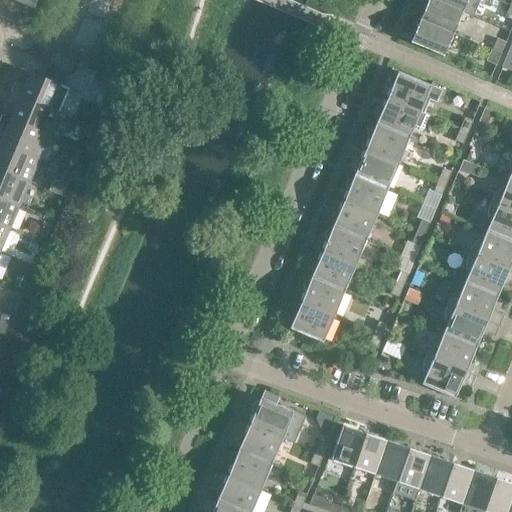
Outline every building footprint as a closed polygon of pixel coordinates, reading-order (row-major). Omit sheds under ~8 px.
[(12,0),(33,9),(36,0),(12,0)] [(462,11),(435,0),(427,0),(420,19),(453,33),(462,11)] [(466,0),(435,0),(462,11),(466,0)] [(19,15),(16,23),(24,27),(28,18),(19,15)] [(453,33),(420,19),(410,43),(443,57),(453,33)] [(496,38),(492,50),(501,53),(505,42),(496,38)] [(501,53),(492,50),(487,61),(496,65),(501,53)] [(53,51),(47,64),(70,74),(76,60),(53,51)] [(511,66),(511,58),(506,56),(501,67),(510,71),(511,66)] [(15,81),(10,92),(58,113),(68,88),(29,72),(24,84),(15,81)] [(440,90),(397,72),(396,75),(393,76),(390,78),(389,81),(389,85),(391,88),(386,98),(423,114),(430,98),(435,100),(438,93),(440,90)] [(58,113),(10,92),(5,104),(14,108),(9,119),(48,136),(58,113)] [(429,116),(423,114),(386,98),(382,108),(379,109),(376,112),(375,114),(375,118),(377,121),(376,124),(409,137),(412,129),(420,132),(421,132),(422,131),(429,116)] [(464,117),(459,129),(467,132),(472,121),(464,117)] [(48,136),(9,119),(4,131),(0,128),(0,142),(38,159),(48,136)] [(409,137),(376,124),(374,126),(371,127),(369,129),(367,132),(368,135),(369,139),(365,149),(398,163),(409,137)] [(467,132),(459,129),(454,141),(462,144),(467,132)] [(38,159),(0,142),(0,170),(29,182),(38,159)] [(398,163),(365,149),(360,159),(357,160),(355,162),(353,165),(353,169),(355,172),(354,175),(387,189),(398,163)] [(462,160),(458,170),(464,172),(468,162),(462,160)] [(50,164),(47,170),(54,172),(56,167),(50,164)] [(443,168),(438,180),(446,183),(451,171),(443,168)] [(29,182),(0,170),(0,197),(19,205),(29,182)] [(387,189),(354,175),(353,178),(349,179),(347,181),(346,184),(346,187),(347,190),(343,200),(376,214),(387,189)] [(511,180),(508,179),(503,189),(501,188),(497,191),(493,195),(491,200),(490,202),(511,211),(511,180)] [(446,183),(438,180),(433,191),(441,195),(446,183)] [(19,205),(0,197),(0,224),(9,229),(19,205)] [(376,214),(343,200),(339,211),(335,212),(333,214),(332,217),(332,220),(333,223),(332,226),(365,240),(376,214)] [(511,211),(490,202),(489,204),(488,209),(487,214),(488,219),(490,220),(486,230),(511,241),(511,211)] [(421,220),(416,231),(424,235),(429,223),(421,220)] [(0,250),(9,229),(0,224),(0,250)] [(365,240),(332,226),(331,229),(328,229),(325,232),(324,235),(324,238),(326,241),(322,251),(355,265),(365,240)] [(511,241),(486,230),(482,240),(479,239),(475,243),(472,247),(469,252),(469,251),(468,253),(511,271),(511,241)] [(424,235),(416,231),(411,243),(419,246),(424,235)] [(355,265),(322,251),(317,262),(314,263),(311,265),(310,268),(310,271),(312,274),(311,277),(344,291),(355,265)] [(511,271),(468,253),(467,255),(468,255),(466,260),(466,265),(466,270),(469,271),(464,281),(497,296),(504,281),(511,284),(511,271)] [(399,270),(395,282),(403,285),(408,274),(399,270)] [(415,271),(410,284),(418,288),(424,275),(415,271)] [(23,290),(28,277),(19,273),(13,286),(23,290)] [(344,291),(311,277),(310,279),(306,280),(304,282),(303,285),(303,289),(304,292),(300,302),(333,316),(344,291)] [(497,296),(464,281),(460,291),(458,290),(454,293),(450,298),(448,302),(447,304),(499,326),(503,315),(491,310),(497,296)] [(403,285),(395,282),(390,294),(398,297),(403,285)] [(408,288),(405,296),(418,302),(421,294),(408,288)] [(20,298),(6,292),(0,305),(0,307),(13,313),(20,298)] [(333,316),(300,302),(296,313),(292,314),(290,316),(289,319),(289,322),(290,325),(289,329),(322,343),(333,316)] [(499,326),(447,304),(446,306),(445,311),(444,316),(445,321),(447,322),(443,332),(476,346),(482,332),(494,337),(499,326)] [(378,321),(373,333),(381,336),(386,325),(378,321)] [(476,346),(443,332),(439,343),(436,341),(432,345),(429,349),(426,353),(425,355),(477,377),(482,366),(470,361),(476,346)] [(381,336),(373,333),(368,345),(376,348),(381,336)] [(387,339),(382,352),(400,360),(406,347),(387,339)] [(477,377),(425,355),(425,357),(423,362),(423,367),(423,372),(426,373),(421,384),(454,398),(461,382),(472,387),(477,377)] [(253,413),(249,424),(282,438),(293,411),(260,397),(258,401),(255,402),(252,404),(251,407),(251,410),(253,413)] [(282,438),(249,424),(244,434),(241,435),(239,437),(237,440),(237,444),(239,446),(238,449),(271,463),(282,438)] [(364,433),(342,425),(330,459),(353,467),(364,433)] [(386,441),(364,433),(353,467),(374,475),(386,441)] [(319,440),(314,452),(323,455),(328,443),(319,440)] [(408,448),(386,441),(374,475),(396,482),(408,448)] [(430,455),(408,448),(396,482),(418,490),(430,455)] [(271,463),(238,449),(237,452),(233,453),(231,455),(230,458),(230,461),(232,464),(227,475),(260,489),(271,463)] [(323,455),(314,452),(310,463),(318,467),(323,455)] [(451,463),(430,455),(418,490),(440,497),(451,463)] [(473,470),(451,463),(440,497),(461,504),(473,470)] [(495,478),(473,470),(461,504),(483,511),(495,478)] [(250,511),(260,489),(227,475),(223,485),(219,486),(217,488),(216,491),(216,494),(218,497),(217,500),(244,511),(250,511)] [(506,511),(511,497),(511,483),(495,478),(483,511),(506,511)] [(298,491),(293,503),(301,506),(306,494),(298,491)] [(244,511),(217,500),(215,503),(212,504),(210,506),(208,509),(208,511),(244,511)] [(328,502),(325,510),(329,511),(337,511),(340,506),(328,502)] [(298,511),(301,506),(293,503),(289,511),(298,511)]
